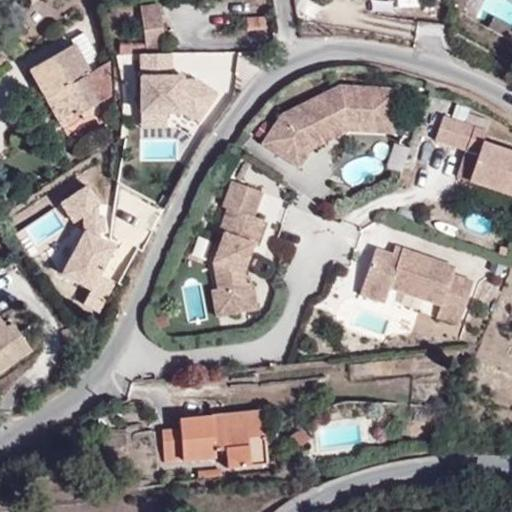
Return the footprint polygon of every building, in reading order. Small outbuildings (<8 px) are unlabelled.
[(170,54),(162,0),(156,0),(142,2),(148,43),(149,56),(168,55),(170,54)] [(511,1),(491,0),(489,26),(511,26),(511,1)] [(281,24),(278,9),(247,15),(249,29),(281,24)] [(115,120),(113,58),(91,70),(77,42),(32,68),(63,127),(97,107),(105,123),(115,120)] [(122,44),(123,57),(144,56),(149,56),(148,43),(122,44)] [(184,71),(181,54),(170,54),(168,55),(170,72),(184,71)] [(170,72),(168,55),(149,56),(144,56),(147,75),(148,87),(172,84),(170,72)] [(147,75),(144,56),(123,57),(126,77),(147,75)] [(0,70),(10,64),(5,57),(0,61),(0,70)] [(380,141),(382,115),(405,115),(406,94),(342,89),(285,114),(265,145),(304,172),(319,152),(352,140),(380,141)] [(403,142),(405,115),(382,115),(380,141),(403,142)] [(440,142),(483,156),(487,142),(490,132),(448,118),(440,142)] [(392,142),(386,161),(401,165),(406,146),(392,142)] [(511,198),(511,150),(487,142),(473,185),(511,198)] [(258,254),(269,225),(258,221),(267,196),(232,184),(223,209),(225,214),(217,240),(221,243),(212,269),(218,294),(225,292),(232,321),(263,313),(255,284),(249,286),(245,272),(253,253),(258,254)] [(474,286),(457,280),(459,274),(403,254),(400,262),(377,255),(363,296),(392,305),(396,293),(438,308),(434,322),(460,331),(474,286)] [(232,321),(225,292),(218,294),(210,296),(217,325),(232,321)] [(0,376),(34,351),(12,320),(4,327),(0,321),(0,376)] [(265,427),(263,413),(213,419),(215,433),(265,427)] [(269,468),(265,427),(215,433),(213,419),(175,424),(177,435),(160,436),(163,466),(215,461),(214,456),(226,455),(228,472),(269,468)] [(301,433),(288,443),(296,453),(308,443),(301,433)] [(223,479),(223,472),(198,474),(199,481),(223,479)]
